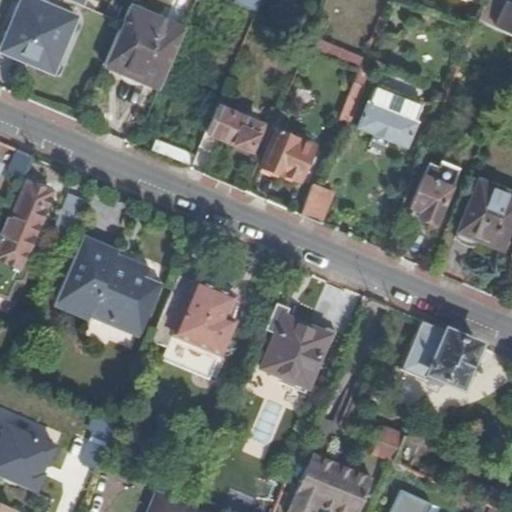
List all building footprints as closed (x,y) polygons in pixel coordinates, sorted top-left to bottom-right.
[(22,0),(0,51),(52,74),(77,17),(39,1),(39,0),(22,0)] [(511,36),(511,2),(510,7),(495,0),(485,0),(478,21),(511,36)] [(161,84),(184,30),(129,7),(122,23),(106,61),(161,84)] [(312,35),(316,24),(306,20),(302,31),(312,35)] [(362,65),(339,121),(348,125),(371,69),(362,65)] [(412,123),(420,103),(375,84),(366,105),(365,105),(356,128),(372,135),(370,142),(384,148),(387,141),(405,148),(414,124),(412,123)] [(229,106),(218,102),(206,132),(248,151),(251,144),(256,147),(261,135),(256,133),(258,126),(226,112),(229,106)] [(298,180),(312,147),(276,132),(262,167),(280,176),(281,173),(298,180)] [(153,141),(150,152),(182,160),(184,149),(153,141)] [(23,179),(32,156),(17,149),(8,172),(23,179)] [(433,226),(457,170),(438,163),(436,168),(428,164),(409,210),(418,214),(417,218),(433,226)] [(0,288),(4,290),(9,280),(17,279),(20,272),(18,267),(51,191),(26,181),(23,190),(19,188),(10,209),(0,231),(0,288)] [(458,233),(494,248),(501,229),(508,232),(511,222),(511,196),(478,182),(458,233)] [(313,187),(300,217),(319,225),(331,195),(313,187)] [(51,235),(67,242),(84,200),(69,194),(51,235)] [(501,229),(494,248),(500,251),(508,232),(501,229)] [(144,277),(149,267),(130,259),(128,263),(80,243),(57,298),(140,333),(161,284),(144,277)] [(178,275),(151,340),(168,347),(173,335),(189,342),(188,344),(205,350),(206,348),(220,355),(231,329),(221,325),(223,318),(232,297),(228,295),(199,282),(195,281),(194,282),(178,275)] [(202,276),(199,282),(228,295),(231,289),(202,276)] [(273,305),(263,329),(275,334),(282,317),(284,317),(286,311),(273,305)] [(282,317),(275,334),(261,367),(292,380),(297,367),(311,373),(327,335),(284,317),(282,317)] [(221,325),(231,329),(234,322),(223,318),(221,325)] [(477,345),(420,321),(400,369),(439,386),(442,379),(460,387),(467,371),(470,363),(477,345)] [(173,335),(168,347),(161,361),(209,381),(220,355),(206,348),(205,350),(188,344),(189,342),(173,335)] [(470,363),(467,371),(475,374),(478,366),(470,363)] [(297,367),(292,380),(306,385),(311,373),(297,367)] [(0,463),(33,477),(59,415),(19,399),(0,443),(0,463)] [(81,463),(96,469),(102,457),(115,425),(94,415),(89,427),(96,431),(81,463)] [(373,454),(393,463),(398,451),(404,437),(406,438),(408,431),(401,429),(399,435),(383,429),(373,453),(373,454)] [(329,511),(357,511),(371,480),(312,454),(287,511),(314,511),(317,507),(329,511)] [(428,511),(432,504),(400,489),(389,511),(428,511)] [(195,511),(156,495),(148,511),(195,511)]
